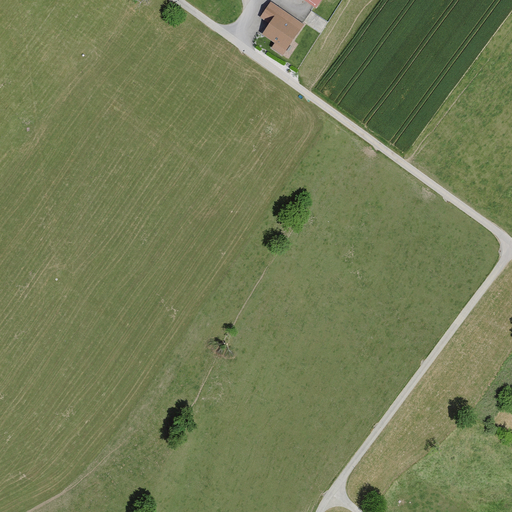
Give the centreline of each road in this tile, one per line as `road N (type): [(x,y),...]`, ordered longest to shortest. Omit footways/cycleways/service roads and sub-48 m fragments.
road 1 (track): [(511,243),(176,0)]
road 2 (residential): [(332,491),(511,254)]
